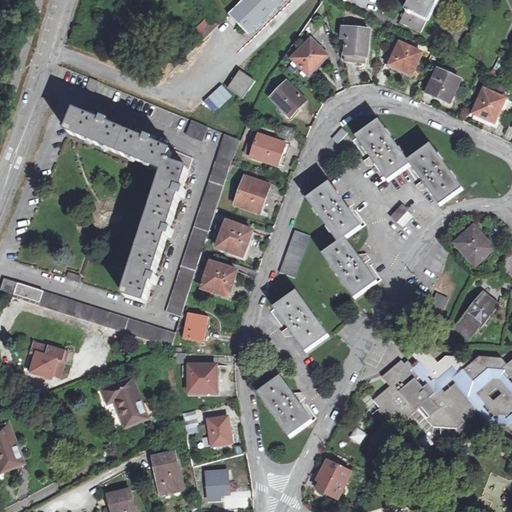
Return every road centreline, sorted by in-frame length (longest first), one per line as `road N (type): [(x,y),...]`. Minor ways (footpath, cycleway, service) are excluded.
road 1 (residential): [(511,155),(388,99),(342,107),(321,131),(248,334),(254,454)]
road 2 (residential): [(303,468),(421,244),(441,221),(511,203)]
road 3 (tertiary): [(0,197),(65,0)]
